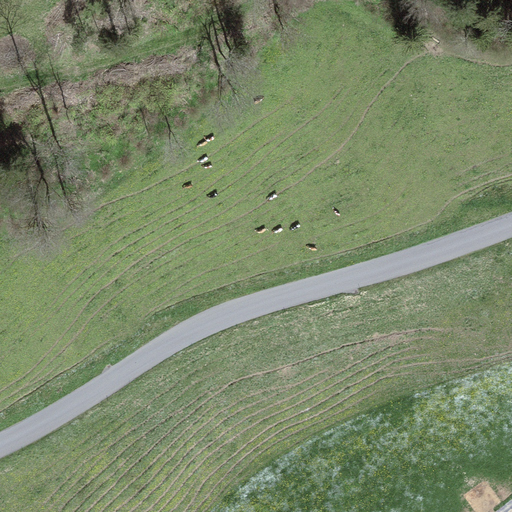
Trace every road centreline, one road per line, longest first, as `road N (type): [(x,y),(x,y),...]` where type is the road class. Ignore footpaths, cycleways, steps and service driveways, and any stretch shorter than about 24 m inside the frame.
road 1 (residential): [(511,222),(221,316),(0,444)]
road 2 (track): [(249,0),(172,40),(0,86)]
